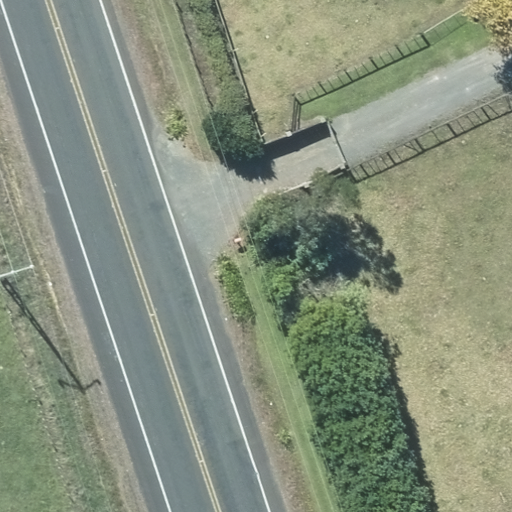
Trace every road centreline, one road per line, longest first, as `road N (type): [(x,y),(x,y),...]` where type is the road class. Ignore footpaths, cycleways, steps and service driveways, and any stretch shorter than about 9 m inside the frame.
road 1 (secondary): [(217,511),(49,0)]
road 2 (unknown): [(108,180),(507,0)]
